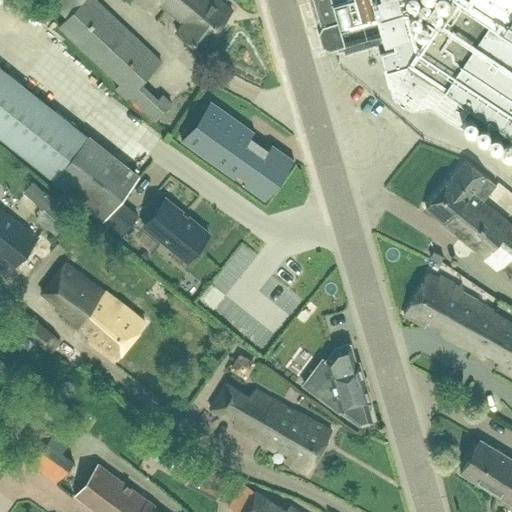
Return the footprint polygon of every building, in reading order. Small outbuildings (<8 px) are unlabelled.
[(161,60),(96,0),(81,0),(57,25),(118,83),(114,87),(126,98),(128,96),(154,120),(170,102),(162,94),(158,98),(140,82),(161,60)] [(152,0),(182,23),(180,26),(175,31),(202,51),(230,9),(218,0),(152,0)] [(511,131),(511,0),(445,0),(419,40),(406,31),(397,0),(314,0),(321,26),(319,30),(322,41),(328,45),(336,42),(337,47),(343,45),(344,49),(371,42),(374,51),(380,50),(386,69),(387,69),(393,90),(414,104),(429,101),(458,120),(469,103),(511,131)] [(54,176),(86,135),(0,66),(0,137),(52,179),(54,176)] [(262,197),(290,157),(271,143),(265,152),(247,139),(253,130),(227,112),(226,114),(208,102),(181,140),(233,177),(237,172),(246,179),(243,183),(262,197)] [(86,135),(54,176),(52,179),(50,181),(100,220),(102,219),(120,199),(127,190),(138,174),(87,134),(86,135)] [(485,176),(463,159),(450,176),(450,175),(424,207),(443,222),(442,224),(453,233),(454,232),(484,256),(482,258),(497,270),(500,266),(510,274),(508,277),(511,279),(511,222),(511,224),(482,199),(495,184),(485,176)] [(187,259),(208,233),(188,216),(186,218),(180,212),(181,211),(164,197),(143,224),(187,259)] [(120,199),(102,219),(120,234),(137,213),(120,199)] [(0,252),(12,263),(35,237),(0,206),(0,252)] [(439,262),(442,256),(433,250),(429,257),(439,262)] [(325,255),(284,264),(299,334),(340,325),(325,255)] [(112,359),(143,321),(120,303),(113,299),(65,261),(41,291),(56,302),(55,307),(87,333),(86,339),(112,359)] [(436,277),(426,271),(402,314),(423,326),(428,320),(439,326),(437,332),(458,344),(458,343),(482,357),(487,353),(498,359),(495,365),(511,374),(511,323),(491,312),(492,310),(460,291),(461,288),(438,275),(436,277)] [(162,305),(172,292),(154,277),(144,289),(162,305)] [(219,319),(230,293),(220,289),(209,315),(219,319)] [(239,306),(222,329),(268,362),(280,345),(300,360),(306,351),(257,316),(256,318),(239,306)] [(33,343),(18,330),(13,337),(28,350),(33,343)] [(60,340),(49,330),(38,343),(50,354),(60,340)] [(315,362),(300,382),(338,411),(339,408),(358,422),(371,419),(366,402),(369,401),(357,361),(354,361),(349,343),(331,348),(319,365),(315,362)] [(248,395),(222,381),(208,406),(222,415),(224,412),(234,417),(232,424),(285,458),(285,461),(304,472),(329,429),(254,388),(248,395)] [(68,441),(17,403),(0,426),(23,445),(20,450),(31,460),(29,461),(55,482),(72,459),(61,450),(68,441)] [(511,503),(511,458),(479,439),(459,471),(511,503)] [(215,495),(227,476),(195,459),(184,478),(215,495)] [(160,511),(145,501),(146,499),(97,462),(73,494),(96,511),(160,511)] [(297,511),(287,506),(284,511),(252,489),(251,490),(242,484),(226,505),(236,511),(297,511)]
